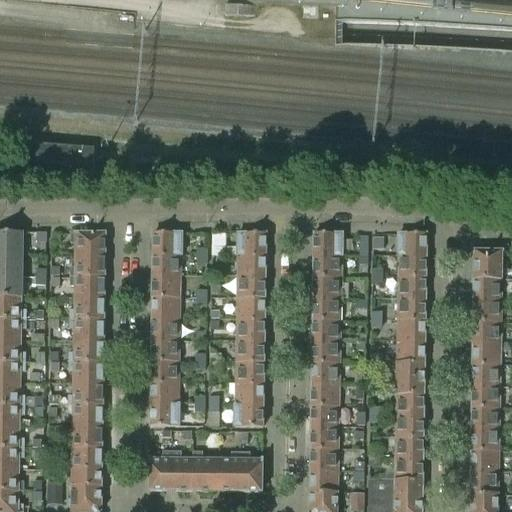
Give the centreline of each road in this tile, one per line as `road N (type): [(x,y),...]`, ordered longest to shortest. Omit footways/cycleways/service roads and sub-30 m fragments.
road 1 (residential): [(297,509),(301,207)]
road 2 (residential): [(278,207),(274,509)]
road 3 (residential): [(113,509),(116,207)]
road 4 (residential): [(142,208),(137,509)]
road 5 (residential): [(440,213),(434,511)]
road 6 (residential): [(459,511),(463,218)]
road 7 (residential): [(301,207),(440,213)]
road 8 (residential): [(274,509),(137,509)]
road 9 (residential): [(142,208),(278,207)]
